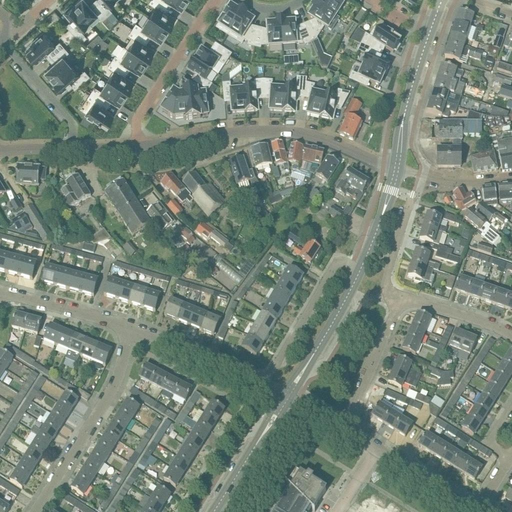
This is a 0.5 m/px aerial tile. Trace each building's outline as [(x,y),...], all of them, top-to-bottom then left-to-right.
[(84,0),(79,0),(73,6),(88,22),(97,15),(101,21),(107,16),(96,5),(92,9),(84,0)] [(100,0),(101,1),(96,5),(107,16),(111,12),(107,6),(113,0),(100,0)] [(175,19),(166,13),(163,11),(166,6),(156,0),(151,0),(149,3),(155,7),(149,17),(168,30),(168,29),(170,30),(174,23),(173,22),(175,19)] [(169,1),(172,3),(181,9),(186,0),(156,0),(166,6),(169,1)] [(316,0),(315,3),(335,17),(343,5),(337,1),(338,0),(316,0)] [(340,19),(335,17),(315,3),(311,9),(313,10),(309,16),(318,22),(313,30),(311,26),(305,29),(311,43),(317,40),(316,38),(324,26),(328,29),(332,31),(340,19)] [(64,14),(71,22),(74,25),(69,29),(69,30),(76,37),(79,40),(84,36),(79,30),(88,22),(73,6),(72,5),(65,11),(66,12),(64,14)] [(220,21),(218,24),(230,32),(232,28),(243,11),(237,7),(236,9),(230,5),(220,21)] [(232,28),(230,32),(242,39),(248,43),(248,46),(254,47),(258,32),(252,31),(253,29),(250,27),(250,26),(254,21),(248,17),(249,15),(243,11),(232,28)] [(459,11),(456,22),(470,27),(474,16),(459,11)] [(149,33),(152,35),(160,40),(168,30),(149,17),(142,28),(136,24),(132,29),(145,38),(149,33)] [(296,33),(295,28),(295,22),(288,22),(288,20),(281,21),(283,45),(297,44),(304,43),(305,45),(311,43),(305,29),(299,31),(300,33),(296,33)] [(267,24),(268,30),(268,32),(264,32),(264,34),(258,32),(254,47),(260,49),(261,46),(269,46),(283,45),(281,21),(274,21),(274,23),(267,24)] [(351,22),(343,35),(349,40),(358,26),(351,22)] [(456,22),(452,34),(467,39),(470,27),(456,22)] [(474,34),(481,35),(483,27),(477,25),(474,34)] [(359,29),(352,40),(361,44),(378,52),(382,45),(393,53),(400,42),(393,38),(390,36),(392,33),(382,26),(374,39),(369,36),(359,29)] [(154,50),(146,45),(142,43),(145,38),(132,29),(129,35),(135,39),(128,49),(147,61),(148,60),(149,61),(154,54),(152,53),(154,50)] [(69,30),(61,37),(67,44),(76,37),(69,30)] [(499,30),(497,36),(503,38),(506,32),(499,30)] [(32,47),(27,51),(29,53),(27,54),(33,60),(34,59),(37,63),(45,56),(48,53),(52,58),(64,48),(59,43),(55,47),(43,33),(32,43),(33,45),(31,46),(32,47)] [(452,34),(448,45),(481,56),(483,51),(464,46),(467,39),(452,34)] [(493,47),(500,49),(503,38),(497,36),(493,47)] [(100,44),(96,49),(102,53),(105,48),(100,44)] [(389,64),(380,60),(376,58),(378,52),(361,44),(358,50),(368,55),(364,65),(384,74),(386,75),(389,67),(388,66),(389,64)] [(481,56),(448,45),(444,58),(459,62),(461,56),(466,58),(467,56),(480,61),(481,56)] [(490,46),(487,53),(496,56),(497,56),(499,49),(490,46)] [(219,47),(216,52),(228,60),(231,55),(219,47)] [(45,72),(54,82),(71,67),(63,57),(68,53),(64,48),(52,58),(56,62),(45,72)] [(147,61),(128,49),(121,60),(115,56),(112,61),(125,69),(128,64),(140,72),(147,61)] [(213,57),(209,55),(202,50),(195,60),(212,71),(218,62),(224,66),(228,60),(216,52),(213,57)] [(324,55),(318,58),(322,69),(328,70),(333,59),(324,55)] [(487,58),(484,66),(492,69),(495,60),(487,58)] [(188,70),(195,75),(199,78),(196,83),(208,91),(212,85),(206,81),(212,71),(195,60),(194,61),(193,60),(188,68),(190,68),(188,70)] [(133,82),(125,77),(121,74),(125,69),(112,61),(108,67),(114,71),(107,81),(126,93),(127,92),(128,93),(133,86),(132,85),(133,82)] [(511,67),(499,63),(497,70),(511,74),(511,70),(511,67)] [(349,79),(363,86),(366,80),(379,86),(384,74),(364,65),(359,76),(352,73),(349,79)] [(442,65),(438,76),(474,88),(477,89),(478,86),(474,85),(474,83),(460,79),(461,78),(455,76),(457,70),(442,65)] [(63,92),(70,85),(74,82),(78,87),(89,77),(84,71),(79,76),(71,67),(54,82),(63,92)] [(495,81),(493,87),(500,89),(501,87),(502,88),(503,84),(511,86),(511,81),(511,79),(496,74),(494,81),(495,81)] [(438,76),(435,88),(449,93),(451,87),(457,89),(458,87),(464,89),(463,90),(473,93),(474,88),(438,76)] [(297,77),(297,83),(296,90),(284,89),(282,112),(295,113),(296,98),(303,99),(306,83),(307,78),(297,77)] [(255,81),(255,83),(242,84),(243,90),(245,112),(258,111),(257,96),(263,96),(263,80),(255,81)] [(270,96),(270,100),(269,111),(282,112),(284,89),(272,88),(272,81),(263,80),(263,96),(270,96)] [(107,96),(112,100),(119,104),(126,93),(107,81),(101,91),(95,87),(91,93),(104,101),(107,96)] [(168,116),(174,120),(185,118),(185,120),(201,118),(200,112),(207,112),(205,93),(197,94),(197,91),(182,81),(176,89),(177,90),(175,94),(174,93),(164,109),(171,113),(169,116),(169,115),(168,116)] [(223,84),(224,99),(231,99),(232,113),(245,112),(243,90),(231,91),(230,83),(223,84)] [(314,85),(306,83),(303,99),(310,100),(307,114),(320,117),(325,95),(313,92),(314,85)] [(500,89),(498,96),(511,100),(511,90),(502,88),(501,87),(500,89)] [(435,88),(431,99),(457,108),(459,102),(461,97),(449,93),(435,88)] [(332,120),(335,110),(336,106),(342,107),(349,93),(338,91),(337,98),(325,95),(320,117),(332,120)] [(91,101),(84,111),(86,113),(85,114),(89,117),(98,122),(100,120),(106,125),(107,123),(109,124),(113,117),(112,116),(113,114),(101,106),(104,101),(91,93),(87,99),(91,101)] [(457,108),(431,99),(427,112),(448,118),(450,112),(455,114),(457,108)] [(339,134),(354,141),(362,123),(356,121),(357,119),(356,118),(362,105),(353,101),(344,116),(347,117),(343,125),(339,134)] [(471,123),(478,123),(481,115),(469,112),(468,117),(472,119),(471,123)] [(84,116),(81,122),(87,127),(91,121),(84,116)] [(483,137),(484,140),(489,138),(482,123),(478,123),(471,123),(432,123),(432,141),(453,141),(461,141),(462,141),(462,137),(483,137)] [(503,135),(496,137),(501,162),(502,170),(502,172),(511,170),(511,133),(511,134),(510,127),(504,128),(502,130),(503,135)] [(489,138),(484,140),(488,151),(484,152),(485,155),(470,158),(474,175),(498,170),(493,148),(489,138)] [(460,168),(461,141),(453,141),(453,149),(438,149),(438,168),(460,168)] [(282,142),(271,145),(275,165),(283,164),(284,170),(289,168),(282,142)] [(251,150),(253,159),(270,155),(268,145),(251,150)] [(290,154),(289,161),(294,162),(292,170),(295,170),(294,173),(306,177),(304,181),(307,184),(314,175),(307,172),(307,171),(299,168),(301,156),(303,146),(292,145),(290,154)] [(302,160),(321,165),(324,151),(305,147),(302,160)] [(270,155),(253,159),(255,168),(272,164),(270,155)] [(317,175),(327,182),(331,176),(334,172),(339,164),(328,157),(317,175)] [(242,158),(229,162),(237,185),(255,179),(252,171),(247,172),(242,158)] [(270,166),(273,177),(275,176),(276,177),(276,178),(278,177),(279,176),(278,175),(279,175),(277,167),(274,168),(274,165),(270,166)] [(16,185),(38,187),(39,181),(45,181),(46,169),(40,169),(40,167),(17,166),(16,185)] [(336,191),(341,195),(344,197),(346,194),(358,202),(370,184),(349,170),(344,179),(336,191)] [(182,183),(209,218),(226,205),(210,184),(206,187),(195,173),(182,183)] [(65,182),(69,188),(78,204),(91,197),(78,175),(65,182)] [(160,184),(168,193),(170,191),(183,204),(187,201),(190,204),(193,201),(189,197),(190,197),(171,175),(160,184)] [(105,193),(133,237),(141,232),(151,225),(129,189),(123,181),(105,193)] [(511,185),(498,186),(499,196),(499,203),(510,203),(511,211),(511,210),(511,192),(511,185)] [(481,188),(483,205),(485,207),(497,206),(496,202),(495,190),(495,186),(481,188)] [(78,204),(69,188),(61,192),(63,196),(59,198),(63,206),(66,210),(71,207),(72,208),(73,208),(72,207),(78,204)] [(280,195),(282,200),(295,195),(293,188),(279,192),(280,195)] [(457,201),(455,202),(460,211),(468,207),(476,202),(471,193),(466,196),(462,188),(453,193),(457,201)] [(271,192),(265,195),(268,201),(271,206),(282,201),(279,195),(273,198),(272,194),(271,192)] [(16,199),(11,203),(16,211),(21,208),(16,199)] [(257,206),(252,210),(261,220),(267,215),(266,214),(271,210),(263,200),(258,205),(262,209),(261,211),(257,206)] [(147,207),(143,201),(139,203),(143,210),(147,207)] [(168,206),(177,217),(183,212),(174,201),(168,206)] [(146,213),(156,225),(169,215),(159,203),(146,213)] [(488,209),(485,207),(483,205),(481,203),(475,210),(489,222),(493,218),(496,220),(497,219),(505,226),(508,222),(496,213),(495,214),(488,209)] [(335,219),(344,225),(353,211),(344,205),(340,211),(333,206),(328,214),(335,219)] [(32,206),(24,210),(33,224),(35,227),(38,232),(44,241),(48,238),(51,236),(46,227),(40,219),(32,206)] [(464,218),(477,229),(483,234),(481,236),(493,246),(499,238),(495,234),(498,231),(491,226),(490,227),(471,210),(464,218)] [(445,213),(443,220),(459,225),(460,222),(452,216),(445,213)] [(428,214),(424,227),(443,233),(444,233),(446,233),(447,228),(439,226),(441,219),(428,214)] [(24,215),(12,222),(15,226),(19,234),(25,231),(25,232),(26,233),(32,229),(24,215)] [(169,215),(156,225),(162,233),(163,232),(167,237),(175,231),(171,226),(176,223),(169,215)] [(195,233),(208,243),(211,239),(225,250),(229,246),(229,244),(215,233),(214,234),(203,224),(195,233)] [(15,226),(7,231),(19,235),(19,234),(15,226)] [(424,227),(420,240),(426,242),(425,247),(425,248),(445,254),(447,247),(440,245),(443,233),(424,227)] [(186,228),(180,235),(186,240),(192,233),(186,228)] [(104,229),(90,240),(94,245),(98,243),(104,246),(105,245),(109,242),(112,239),(104,229)] [(289,237),(300,245),(306,237),(294,229),(289,237)] [(2,240),(15,243),(16,239),(3,235),(2,240)] [(171,241),(178,248),(183,243),(177,236),(171,241)] [(191,237),(186,243),(190,246),(194,240),(191,237)] [(15,243),(28,247),(29,242),(16,239),(15,243)] [(105,245),(104,246),(107,250),(115,243),(112,239),(109,242),(105,245)] [(29,242),(28,247),(44,251),(45,247),(29,242)] [(82,250),(94,253),(96,246),(84,243),(82,250)] [(115,243),(107,250),(111,254),(119,248),(115,243)] [(300,257),(302,259),(311,264),(320,249),(310,243),(304,252),(297,247),(294,253),(300,257)] [(477,251),(491,255),(494,248),(479,244),(477,251)] [(51,249),(64,253),(65,249),(52,245),(51,249)] [(186,246),(181,252),(184,254),(189,248),(186,246)] [(119,248),(111,254),(115,259),(123,252),(119,248)] [(425,248),(423,253),(430,255),(460,265),(462,259),(445,254),(425,248)] [(64,253),(77,257),(78,252),(65,249),(64,253)] [(416,251),(412,264),(428,269),(429,269),(433,270),(438,272),(440,266),(427,262),(430,255),(423,253),(416,251)] [(467,256),(479,261),(481,255),(469,251),(467,256)] [(77,257),(90,260),(91,256),(78,252),(77,257)] [(0,270),(7,273),(11,256),(0,253),(0,270)] [(268,254),(260,265),(264,268),(272,257),(268,254)] [(479,261),(492,265),(493,259),(481,255),(479,261)] [(7,273),(20,276),(24,260),(11,256),(7,273)] [(492,265),(504,269),(506,264),(493,259),(492,265)] [(24,260),(20,276),(33,280),(37,263),(24,260)] [(412,264),(408,276),(415,279),(414,281),(420,283),(431,287),(435,276),(432,276),(433,270),(429,269),(428,269),(412,264)] [(260,265),(252,276),(256,279),(264,268),(260,265)] [(42,282),(55,286),(59,270),(46,266),(42,282)] [(126,270),(139,274),(141,270),(127,266),(126,270)] [(289,267),(282,279),(297,288),(304,276),(289,267)] [(55,286),(68,290),(72,273),(59,270),(55,286)] [(139,274),(152,278),(153,274),(141,270),(139,274)] [(68,290),(81,293),(85,277),(72,273),(68,290)] [(152,278),(163,281),(160,288),(163,289),(162,292),(165,293),(170,278),(153,274),(152,278)] [(455,291),(467,295),(472,282),(466,280),(468,277),(464,276),(461,275),(460,278),(459,278),(455,291)] [(252,276),(245,287),(249,289),(256,279),(252,276)] [(445,288),(451,290),(455,278),(449,276),(445,288)] [(85,277),(81,293),(94,297),(98,280),(85,277)] [(104,295),(117,299),(122,283),(124,279),(119,278),(118,282),(109,279),(104,295)] [(282,279),(275,291),(290,299),(297,288),(282,279)] [(175,285),(188,289),(189,284),(177,281),(175,285)] [(467,295),(480,300),(484,287),(472,282),(467,295)] [(117,299),(130,304),(135,287),(122,283),(117,299)] [(188,289),(201,293),(202,288),(189,284),(188,289)] [(492,304),(504,308),(509,295),(511,290),(498,286),(496,291),(497,291),(492,304)] [(130,304),(142,308),(147,291),(135,287),(130,304)] [(249,289),(245,287),(237,297),(241,300),(249,289)] [(480,300),(492,304),(497,291),(496,291),(484,287),(480,300)] [(201,293),(213,296),(215,292),(202,288),(201,293)] [(147,291),(142,308),(155,312),(161,296),(147,291)] [(275,291),(269,302),(283,311),(290,299),(275,291)] [(213,296),(226,300),(227,296),(215,292),(213,296)] [(164,315),(177,321),(184,305),(171,300),(164,315)] [(233,302),(228,314),(232,316),(237,303),(233,302)] [(269,302),(262,313),(277,322),(283,311),(269,302)] [(177,321),(189,326),(196,310),(184,305),(177,321)] [(189,326),(201,331),(208,315),(196,310),(189,326)] [(262,313),(255,325),(270,333),(277,322),(262,313)] [(12,328),(25,332),(28,318),(16,314),(12,328)] [(228,314),(223,326),(227,328),(232,316),(228,314)] [(418,314),(413,326),(426,331),(431,319),(418,314)] [(208,315),(201,331),(214,336),(221,321),(208,315)] [(28,318),(25,332),(37,335),(39,331),(41,321),(28,318)] [(44,341),(56,346),(63,330),(50,325),(44,341)] [(255,325),(249,336),(263,345),(270,333),(255,325)] [(227,328),(223,326),(218,338),(223,340),(228,328),(227,328)] [(413,326),(408,338),(421,343),(426,331),(413,326)] [(447,326),(442,338),(447,341),(453,328),(447,326)] [(56,346),(68,351),(75,336),(63,330),(56,346)] [(450,347),(448,351),(452,353),(451,357),(457,359),(460,351),(467,335),(457,331),(450,347)] [(477,340),(467,335),(460,351),(470,356),(477,340)] [(68,351),(81,356),(87,341),(75,336),(68,351)] [(263,345),(249,336),(242,348),(256,357),(263,345)] [(16,356),(34,368),(37,356),(36,356),(42,338),(36,337),(30,359),(19,352),(16,356)] [(421,343),(408,338),(402,350),(416,356),(421,343)] [(437,350),(442,353),(447,341),(442,338),(439,345),(428,340),(426,345),(437,350)] [(484,348),(483,350),(487,353),(495,342),(490,339),(485,347),(484,348)] [(81,356),(93,362),(99,346),(87,341),(81,356)] [(4,349),(16,356),(19,352),(7,344),(4,349)] [(99,346),(93,362),(105,367),(112,351),(99,346)] [(442,353),(437,350),(432,363),(437,365),(442,353)] [(481,364),(487,353),(483,350),(476,361),(481,364)] [(1,352),(0,353),(0,366),(5,370),(12,359),(1,352)] [(34,368),(43,374),(46,370),(38,365),(41,357),(37,356),(34,368)] [(399,359),(393,371),(419,382),(422,376),(410,370),(412,365),(399,359)] [(474,375),(481,364),(476,361),(469,372),(474,375)] [(491,371),(497,374),(508,381),(511,374),(511,368),(504,363),(500,369),(494,366),(491,371)] [(139,378),(151,384),(157,371),(146,365),(139,378)] [(427,372),(440,378),(443,373),(429,367),(427,372)] [(43,374),(54,381),(57,377),(46,370),(43,374)] [(151,384),(162,390),(169,378),(157,371),(151,384)] [(419,382),(393,371),(388,383),(402,389),(404,384),(416,389),(419,382)] [(33,372),(26,383),(31,386),(37,375),(33,372)] [(440,380),(450,379),(453,379),(453,372),(443,373),(440,378),(440,380)] [(467,386),(474,375),(469,372),(462,383),(467,386)] [(497,374),(490,385),(501,392),(508,381),(497,374)] [(41,377),(34,388),(39,391),(46,381),(45,380),(41,377)] [(54,381),(65,388),(68,384),(57,377),(54,381)] [(163,391),(161,395),(170,400),(172,396),(174,396),(180,384),(169,378),(162,390),(163,391)] [(26,383),(19,394),(24,397),(31,386),(26,383)] [(460,397),(467,386),(462,383),(455,394),(460,397)] [(65,388),(76,395),(79,391),(68,384),(65,388)] [(180,384),(174,396),(185,402),(192,390),(180,384)] [(490,385),(483,396),(494,403),(501,392),(490,385)] [(34,388),(28,397),(33,400),(39,391),(34,388)] [(129,393),(140,400),(144,395),(132,388),(129,393)] [(79,391),(76,395),(87,402),(90,397),(80,390),(79,391)] [(383,395),(395,400),(397,395),(385,390),(383,395)] [(196,392),(189,403),(197,408),(198,406),(195,404),(201,395),(196,392)] [(66,393),(59,404),(71,412),(78,401),(66,393)] [(19,394),(12,405),(17,408),(24,397),(19,394)] [(415,400),(429,406),(431,400),(417,394),(415,400)] [(472,405),(460,397),(455,394),(448,405),(453,408),(457,401),(470,409),(472,405)] [(140,400),(152,407),(155,402),(144,395),(140,400)] [(395,400),(407,406),(409,400),(397,395),(395,400)] [(483,396),(476,407),(487,414),(494,403),(483,396)] [(27,399),(20,410),(25,413),(32,402),(27,399)] [(372,416),(383,423),(391,411),(387,409),(389,405),(381,400),(379,404),(372,416)] [(409,400),(407,406),(420,411),(422,406),(409,400)] [(127,401),(120,412),(132,420),(139,408),(127,401)] [(152,407),(163,414),(166,409),(155,402),(152,407)] [(189,403),(182,414),(187,417),(191,410),(194,412),(197,408),(189,403)] [(212,403),(205,414),(218,421),(225,410),(212,403)] [(431,403),(429,406),(430,415),(435,418),(440,410),(431,404),(431,403)] [(59,404),(52,415),(64,423),(71,412),(59,404)] [(12,405),(5,416),(10,419),(17,408),(12,405)] [(446,419),(453,408),(448,405),(441,416),(446,419)] [(476,407),(469,418),(480,425),(487,414),(476,407)] [(166,409),(163,414),(174,421),(177,416),(166,409)] [(20,410),(13,421),(18,424),(25,413),(20,410)] [(383,423),(394,430),(402,418),(391,411),(383,423)] [(120,412),(113,423),(125,431),(132,420),(120,412)] [(187,417),(182,414),(175,425),(180,428),(187,417)] [(205,414),(199,425),(211,432),(218,421),(205,414)] [(52,415),(45,426),(57,434),(64,423),(52,415)] [(158,415),(149,430),(154,433),(164,418),(158,415)] [(5,416),(0,423),(0,428),(2,430),(10,419),(5,416)] [(402,418),(394,430),(405,437),(413,425),(402,418)] [(480,425),(469,418),(462,429),(473,436),(480,425)] [(433,423),(444,431),(447,426),(436,419),(433,423)] [(166,420),(159,431),(165,434),(172,423),(166,420)] [(13,421),(6,432),(11,435),(18,424),(13,421)] [(113,423),(106,434),(118,442),(125,431),(113,423)] [(199,425),(192,436),(204,443),(211,432),(199,425)] [(30,432),(38,437),(50,445),(57,434),(45,426),(41,432),(34,427),(30,432)] [(444,431),(455,437),(458,433),(447,426),(444,431)] [(149,430),(142,441),(147,444),(154,433),(149,430)] [(159,431),(152,442),(158,446),(165,434),(159,431)] [(6,432),(0,441),(0,444),(4,447),(7,442),(14,446),(18,440),(11,435),(6,432)] [(455,437),(467,444),(470,440),(458,433),(455,437)] [(106,434),(99,445),(111,453),(118,442),(106,434)] [(419,446),(430,453),(438,441),(427,434),(419,446)] [(192,436),(185,447),(197,455),(204,443),(192,436)] [(38,437),(31,448),(43,456),(50,445),(38,437)] [(467,444),(478,451),(481,447),(470,440),(467,444)] [(142,441),(135,452),(140,455),(147,444),(142,441)] [(430,453),(441,460),(449,448),(438,441),(430,453)] [(152,442),(145,453),(151,457),(158,446),(152,442)] [(99,445),(92,456),(104,464),(111,453),(99,445)] [(185,447),(178,458),(190,466),(197,455),(185,447)] [(481,447),(478,451),(489,458),(492,454),(481,447)] [(31,448),(24,459),(36,467),(43,456),(31,448)] [(441,460),(452,467),(460,455),(449,448),(441,460)] [(123,456),(121,459),(133,466),(140,455),(135,452),(133,455),(129,453),(126,458),(123,456)] [(151,457),(145,453),(137,467),(141,470),(143,467),(144,468),(151,457)] [(452,467),(464,474),(471,462),(460,455),(452,467)] [(92,456),(85,467),(97,475),(104,464),(92,456)] [(178,458),(171,469),(183,477),(190,466),(178,458)] [(24,459),(17,470),(29,478),(36,467),(24,459)] [(128,463),(121,474),(126,477),(133,466),(121,459),(128,463)] [(471,462),(464,474),(475,481),(482,469),(471,462)] [(85,467),(78,478),(90,486),(97,475),(85,467)] [(135,469),(126,484),(131,487),(138,476),(142,478),(144,475),(135,469)] [(183,477),(171,469),(164,480),(176,488),(183,477)] [(29,478),(17,470),(10,481),(22,489),(29,478)] [(274,511),(305,511),(309,507),(313,511),(314,511),(313,511),(326,491),(312,482),(314,479),(309,475),(306,478),(296,472),(287,486),(290,488),(274,511)] [(110,483),(114,485),(119,488),(126,477),(121,474),(119,477),(115,475),(110,483)] [(90,486),(78,478),(71,489),(83,497),(90,486)] [(0,486),(6,490),(9,485),(0,479),(0,486)] [(126,484),(119,495),(124,498),(131,487),(126,484)] [(9,485),(6,490),(17,497),(20,492),(9,485)] [(114,485),(107,496),(112,500),(119,488),(114,485)] [(152,485),(145,495),(146,496),(151,499),(164,507),(171,496),(162,491),(158,488),(158,489),(152,485)] [(62,500),(73,507),(77,502),(65,495),(62,500)] [(119,495),(112,506),(117,509),(124,498),(119,495)] [(112,500),(107,496),(100,508),(105,511),(112,500)] [(391,511),(366,496),(355,511),(391,511)] [(151,499),(145,510),(146,511),(160,511),(164,507),(151,499)] [(0,502),(0,511),(7,511),(9,509),(0,502)] [(73,507),(81,511),(85,511),(88,509),(77,502),(73,507)]
